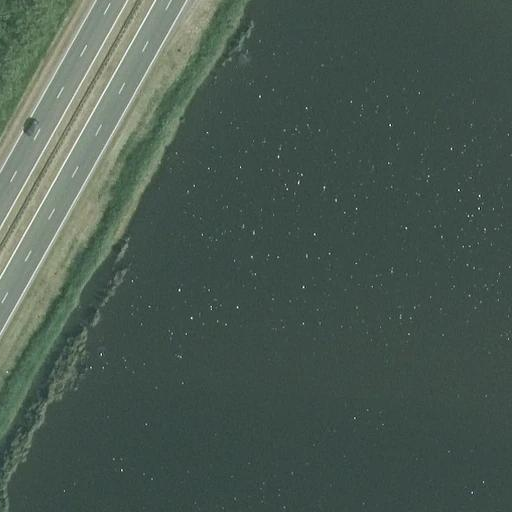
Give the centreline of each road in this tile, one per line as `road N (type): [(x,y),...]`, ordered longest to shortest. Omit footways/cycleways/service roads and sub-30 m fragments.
road 1 (trunk): [(0,305),(170,0)]
road 2 (trunk): [(111,0),(0,199)]
